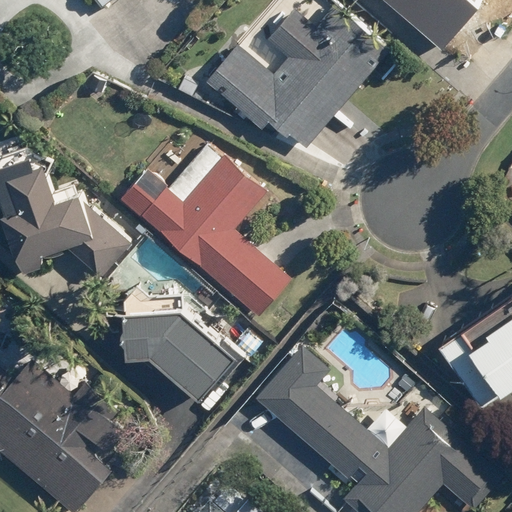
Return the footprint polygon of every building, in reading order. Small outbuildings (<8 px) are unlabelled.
[(413,0),(455,35),(483,0),(413,0)] [(276,71),(240,40),(209,78),(268,128),(275,119),(309,147),(390,50),(334,3),(319,21),(296,1),(269,33),(292,52),(276,71)] [(27,141),(0,149),(0,186),(24,267),(45,261),(42,249),(68,241),(104,273),(133,239),(85,197),(78,179),(56,185),(47,157),(34,162),(27,141)] [(143,163),(117,194),(260,312),(293,271),(238,225),(269,187),(226,151),(187,199),(143,163)] [(462,321),(441,336),(484,401),(511,381),(511,299),(468,330),(462,321)] [(197,393),(237,349),(183,303),(129,308),(125,348),(151,350),(197,393)] [(301,339),(257,394),(359,482),(346,497),(363,511),(424,511),(419,507),(445,477),(479,506),(510,470),(427,398),(389,443),(318,382),(332,366),(301,339)] [(0,445),(76,510),(114,466),(102,455),(133,419),(86,379),(77,390),(33,353),(15,374),(0,360),(0,445)]
